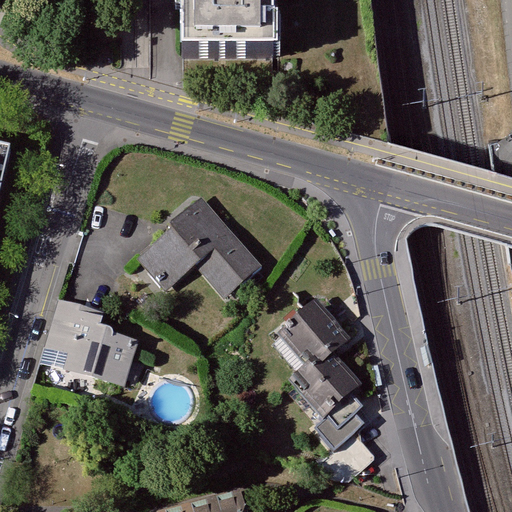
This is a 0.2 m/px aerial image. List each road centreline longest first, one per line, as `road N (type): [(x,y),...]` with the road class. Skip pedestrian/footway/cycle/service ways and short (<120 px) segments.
road 1 (unclassified): [(441,511),(413,425),(375,243),(385,184)]
road 2 (residential): [(0,414),(95,103)]
road 3 (tertiary): [(385,184),(95,103)]
road 4 (tertiary): [(385,184),(511,220)]
